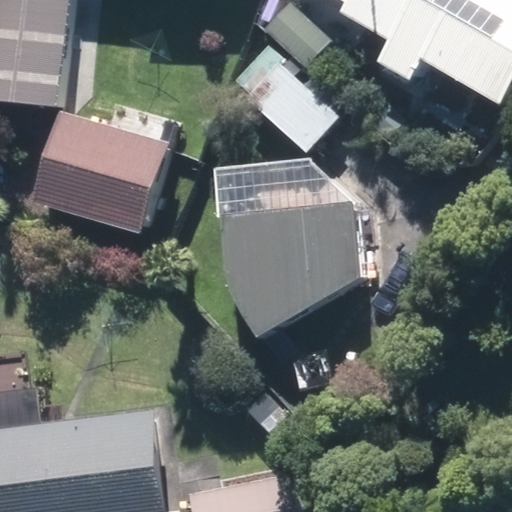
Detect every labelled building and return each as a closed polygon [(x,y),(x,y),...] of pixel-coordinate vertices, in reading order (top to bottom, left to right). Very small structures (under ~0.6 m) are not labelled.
[(0,0),(0,88),(73,92),(77,0),(0,0)] [(511,0),(326,0),(482,78),(511,17),(511,0)] [(333,47),(293,3),(261,32),(301,76),(333,47)] [(278,65),(242,104),(303,160),(339,121),(278,65)] [(141,241),(175,122),(123,107),(115,137),(56,120),(31,210),(141,241)] [(360,198),(248,204),(247,262),(270,318),(320,307),(363,257),(360,198)] [(0,427),(0,511),(170,511),(154,404),(0,427)] [(203,489),(206,511),(323,511),(317,471),(203,489)]
